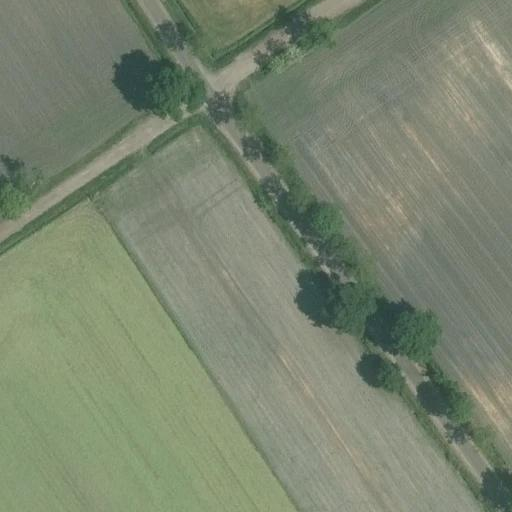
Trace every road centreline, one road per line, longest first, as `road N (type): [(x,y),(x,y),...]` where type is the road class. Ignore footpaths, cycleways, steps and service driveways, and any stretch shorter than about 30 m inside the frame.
road 1 (unclassified): [(511,510),(145,0)]
road 2 (track): [(0,229),(345,0)]
